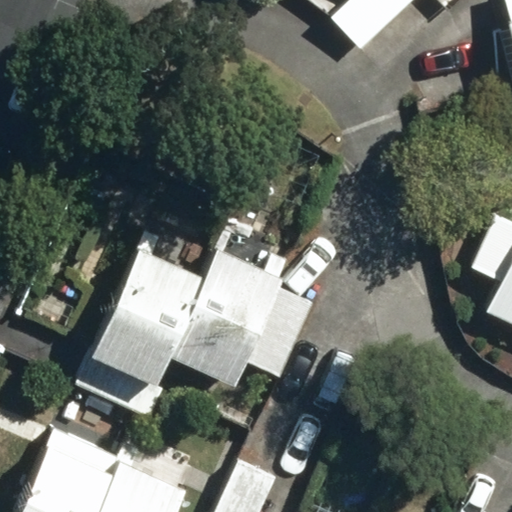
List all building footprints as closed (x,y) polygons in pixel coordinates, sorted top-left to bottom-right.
[(337,0),(323,14),(357,48),(406,0),(337,0)] [(511,0),(503,0),(507,15),(499,17),(511,69),(511,0)] [(494,277),(480,308),(511,322),(511,218),(492,210),(467,264),(494,277)] [(140,227),(71,382),(142,414),(168,355),(226,381),(238,354),(276,371),(308,298),(274,282),(278,274),(209,243),(203,255),(140,227)] [(21,484),(8,511),(167,511),(174,498),(179,500),(182,494),(177,492),(181,483),(184,484),(188,475),(174,469),(170,478),(137,464),(144,448),(120,437),(107,468),(60,447),(67,430),(49,422),(26,473),(24,472),(18,483),(21,484)] [(209,511),(251,511),(271,470),(237,454),(209,511)]
